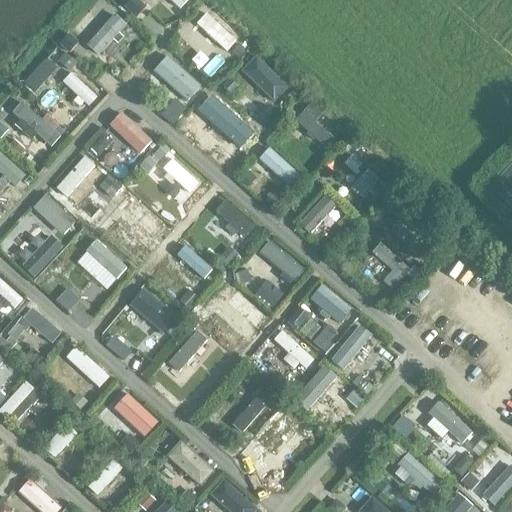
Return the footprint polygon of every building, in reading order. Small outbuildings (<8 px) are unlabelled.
[(146,9),(135,0),(131,0),(123,9),(136,20),(146,9)] [(166,0),(180,12),(190,0),(166,0)] [(206,16),(197,26),(226,54),(236,43),(206,16)] [(114,17),(87,48),(99,59),(112,43),(117,47),(123,40),(119,36),(126,27),(114,17)] [(69,36),(59,47),(69,56),(79,45),(69,36)] [(246,53),(239,46),(232,54),(238,61),(246,53)] [(258,53),(243,69),(276,101),(291,86),(258,53)] [(65,55),(58,63),(69,73),(76,65),(65,55)] [(187,104),(201,88),(168,59),(154,74),(187,104)] [(35,94),(57,70),(47,61),(45,63),(44,62),(25,84),(35,94)] [(97,100),(71,75),(62,84),(77,99),(73,103),(80,109),(83,105),(88,110),(97,100)] [(214,91),(199,107),(241,148),(256,132),(214,91)] [(187,111),(175,100),(160,118),(173,128),(187,111)] [(295,123),(326,150),(334,140),(316,124),(324,115),(311,105),(295,123)] [(41,123),(21,106),(13,115),(21,122),(16,128),(32,142),(36,137),(51,150),(65,134),(58,128),(59,127),(47,117),(41,123)] [(152,144),(121,115),(108,129),(140,157),(152,144)] [(0,125),(0,142),(9,133),(0,125)] [(99,159),(112,143),(103,136),(90,152),(99,159)] [(349,140),(342,148),(353,156),(359,148),(349,140)] [(25,151),(14,142),(8,149),(18,158),(25,151)] [(160,143),(143,165),(151,172),(168,150),(160,143)] [(213,156),(226,165),(232,155),(220,146),(213,156)] [(269,151),(259,163),(290,190),(300,179),(269,151)] [(26,179),(0,156),(0,175),(4,179),(0,183),(0,193),(2,195),(10,186),(16,191),(26,179)] [(174,157),(163,170),(189,195),(201,182),(174,157)] [(367,171),(352,157),(343,167),(359,180),(367,171)] [(66,200),(95,169),(84,159),(56,191),(66,200)] [(511,207),(511,162),(490,188),(511,207)] [(392,192),(368,171),(350,192),(363,202),(369,195),(381,205),(392,192)] [(247,189),(256,181),(248,172),(239,181),(247,189)] [(122,189),(109,177),(96,193),(108,204),(122,189)] [(33,182),(29,178),(24,184),(28,188),(33,182)] [(286,202),(276,193),(266,204),(275,213),(286,202)] [(76,225),(46,197),(32,212),(63,239),(76,225)] [(336,208),(326,198),(299,227),(310,237),(336,208)] [(256,230),(225,202),(215,214),(229,227),(226,231),(234,239),(238,235),(245,241),(256,230)] [(354,226),(346,218),(337,228),(345,236),(354,226)] [(370,240),(361,230),(349,241),(359,251),(370,240)] [(34,281),(63,250),(51,238),(21,269),(34,281)] [(127,271),(96,243),(75,265),(106,293),(127,271)] [(307,274),(270,244),(260,255),(285,276),(281,280),(290,288),(294,284),(297,287),(307,274)] [(380,246),(372,255),(392,273),(382,284),(392,292),(410,272),(380,246)] [(186,248),(177,259),(204,282),(213,272),(186,248)] [(240,258),(229,249),(219,260),(230,270),(240,258)] [(414,268),(406,277),(416,285),(424,277),(414,268)] [(251,284),(248,272),(238,275),(241,287),(251,284)] [(14,310),(22,301),(0,281),(0,305),(6,311),(10,306),(14,310)] [(285,297),(267,282),(254,296),(272,312),(285,297)] [(353,311),(323,287),(310,302),(323,313),(319,317),(327,324),(331,320),(340,327),(353,311)] [(220,307),(248,334),(267,315),(238,288),(220,307)] [(80,302),(67,291),(56,304),(69,314),(80,302)] [(144,291),(129,309),(162,336),(176,318),(144,291)] [(200,302),(189,292),(179,304),(190,314),(200,302)] [(299,331),(310,317),(298,309),(285,326),(294,333),(297,329),(299,331)] [(62,336),(32,311),(23,321),(21,320),(6,337),(9,339),(6,343),(0,338),(0,346),(9,354),(17,345),(15,344),(25,333),(27,334),(30,329),(52,347),(62,336)] [(199,327),(184,313),(165,334),(175,343),(181,335),(187,341),(199,327)] [(320,330),(310,322),(300,334),(310,343),(320,330)] [(339,335),(328,326),(312,345),(326,356),(334,346),(331,344),(339,335)] [(372,338),(359,328),(331,364),(343,374),(372,338)] [(207,342),(196,332),(168,367),(179,376),(207,342)] [(305,372),(314,362),(282,333),(273,343),(288,357),(283,362),(294,372),(299,366),(305,372)] [(132,354),(113,338),(105,348),(123,364),(132,354)] [(99,391),(109,379),(76,349),(66,360),(99,391)] [(307,414),(336,381),(324,370),(295,403),(307,414)] [(374,390),(359,378),(352,386),(366,398),(374,390)] [(15,427),(41,398),(25,384),(0,412),(0,416),(7,423),(8,421),(15,427)] [(129,391),(115,406),(147,435),(161,420),(129,391)] [(273,399),(263,391),(232,428),(242,436),(273,399)] [(365,403),(353,393),(346,401),(358,411),(365,403)] [(89,405),(78,395),(70,404),(81,414),(89,405)] [(448,435),(462,447),(473,434),(438,404),(428,416),(433,421),(427,429),(442,441),(448,435)] [(279,406),(256,436),(274,450),(297,421),(279,406)] [(405,442),(416,430),(403,418),(391,430),(405,442)] [(54,461),(76,436),(66,426),(43,451),(54,461)] [(400,463),(408,454),(390,437),(382,446),(400,463)] [(479,460),(489,449),(481,442),(471,453),(479,460)] [(180,443),(166,459),(200,490),(215,474),(180,443)] [(140,472),(150,461),(140,452),(131,462),(140,472)] [(444,487),(408,456),(398,468),(400,470),(394,477),(410,491),(413,487),(420,493),(423,490),(433,499),(444,487)] [(461,479),(474,465),(466,457),(453,471),(461,479)] [(96,498),(123,471),(114,462),(87,489),(96,498)] [(368,465),(365,462),(355,474),(367,485),(371,481),(369,479),(370,472),(368,465)] [(494,508),(511,488),(511,469),(510,467),(482,498),(494,508)] [(285,468),(268,468),(269,484),(285,484),(285,468)] [(427,511),(419,504),(413,510),(382,483),(385,480),(378,474),(368,485),(375,491),(376,490),(400,511),(427,511)] [(471,494),(480,484),(470,474),(460,485),(471,494)] [(18,495),(37,511),(60,511),(62,511),(30,482),(18,495)] [(256,511),(224,482),(210,498),(225,511),(256,511)] [(197,500),(188,491),(178,503),(187,511),(197,500)] [(143,511),(147,511),(156,502),(148,495),(137,506),(143,511)] [(475,511),(458,497),(444,511),(475,511)] [(385,511),(372,500),(361,511),(385,511)] [(328,511),(344,511),(345,511),(336,502),(327,511),(328,511)] [(511,511),(511,504),(510,503),(502,511),(511,511)]
